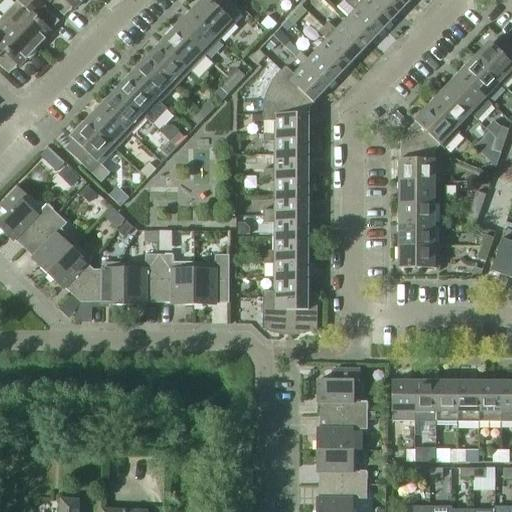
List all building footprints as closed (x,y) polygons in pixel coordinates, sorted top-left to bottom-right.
[(1,18),(35,50),(51,33),(47,29),(56,19),(35,0),(14,0),(17,2),(1,18)] [(74,9),(83,0),(45,0),(60,14),(70,5),(74,9)] [(202,0),(190,13),(220,40),(235,25),(233,23),(241,14),(226,0),(202,0)] [(370,44),(384,30),(353,0),(349,0),(347,3),(355,11),(345,21),(370,44)] [(353,0),(384,30),(398,15),(382,0),(365,0),(364,1),(362,0),(353,0)] [(382,0),(398,15),(412,0),(382,0)] [(301,8),(296,13),(302,18),(306,13),(301,8)] [(204,56),(220,40),(190,13),(175,29),(204,56)] [(19,67),(35,50),(1,18),(0,19),(0,67),(5,72),(14,63),(19,67)] [(265,18),(260,24),(269,33),(275,27),(265,18)] [(356,59),(370,44),(345,21),(336,31),(327,23),(323,28),(356,59)] [(342,74),(356,59),(323,28),(318,32),(327,40),(317,50),(342,74)] [(189,72),(204,56),(175,29),(161,44),(189,72)] [(272,37),(265,45),(272,51),(279,43),(272,37)] [(174,88),(189,72),(161,44),(146,60),(174,88)] [(499,84),(502,87),(511,77),(511,50),(505,44),(498,51),(491,45),(487,50),(485,48),(474,59),(499,83),(499,84)] [(327,89),(342,74),(317,50),(308,60),(299,52),(294,58),(303,65),(327,89)] [(485,99),(499,84),(499,83),(474,59),(459,75),(485,99)] [(160,103),(174,88),(146,60),(131,76),(160,103)] [(313,104),(327,89),(303,65),(294,75),(285,67),(280,72),(313,104)] [(229,80),(236,86),(245,77),(238,71),(229,80)] [(309,108),(313,104),(280,72),(273,81),(267,92),(264,103),(263,115),(309,115),(309,108)] [(470,115),(485,99),(459,75),(444,90),(470,115)] [(116,91),(145,119),(152,126),(167,110),(160,103),(131,76),(116,91)] [(227,95),(236,86),(229,80),(220,89),(227,95)] [(455,130),(470,115),(444,90),(429,106),(455,130)] [(130,134),(145,119),(116,91),(101,107),(130,134)] [(199,111),(206,118),(215,108),(208,102),(199,111)] [(459,133),(455,130),(429,106),(414,122),(415,123),(400,138),(434,152),(439,146),(443,150),(459,133)] [(115,150),(130,134),(101,107),(86,122),(115,150)] [(197,127),(206,118),(199,111),(190,120),(197,127)] [(309,135),(309,115),(263,115),(263,122),(275,122),(275,135),(309,135)] [(100,165),(115,150),(86,122),(71,139),(74,142),(66,150),(101,184),(110,174),(100,165)] [(495,139),(504,142),(508,130),(499,127),(495,139)] [(176,149),(185,140),(178,133),(169,142),(176,149)] [(309,156),(309,135),(275,135),(263,135),(263,142),(275,142),(274,156),(309,156)] [(434,160),(434,152),(400,138),(400,139),(400,160),(399,160),(399,182),(434,182),(434,183),(438,183),(438,182),(439,160),(434,160)] [(500,154),(504,142),(495,139),(491,151),(500,154)] [(168,158),(176,149),(169,142),(161,151),(168,158)] [(263,170),(254,170),(254,176),(263,176),(309,177),(309,156),(274,156),(274,170),(263,170)] [(147,180),(155,171),(149,164),(140,173),(147,180)] [(67,168),(60,175),(71,187),(79,179),(67,168)] [(309,197),(309,177),(263,176),(263,183),(274,183),(274,197),(309,197)] [(446,187),(442,183),(438,183),(434,183),(434,182),(399,182),(398,204),(434,204),(442,204),(446,200),(446,187)] [(57,215),(47,205),(37,215),(22,201),(26,197),(18,189),(0,207),(8,214),(0,222),(0,230),(13,242),(14,241),(23,249),(57,215)] [(87,189),(80,196),(89,204),(96,197),(87,189)] [(472,204),(481,207),(485,195),(476,192),(472,204)] [(308,218),(309,197),(274,197),(274,211),(263,211),(263,217),(308,218)] [(433,226),(434,204),(398,204),(398,225),(433,226)] [(477,219),(481,207),(472,204),(468,216),(477,219)] [(111,210),(103,218),(106,221),(114,212),(111,210)] [(47,275),(76,245),(61,230),(67,224),(57,215),(23,249),(32,258),(31,260),(47,275)] [(308,238),(308,218),(263,217),(263,224),(274,224),(274,238),(308,238)] [(126,224),(117,233),(124,239),(133,230),(126,224)] [(433,247),(433,226),(398,225),(398,247),(433,247)] [(511,279),(511,278),(511,243),(509,242),(511,232),(511,231),(505,229),(490,272),(503,277),(503,276),(511,279)] [(158,232),(145,232),(145,243),(158,243),(158,232)] [(480,247),(489,250),(493,239),(484,236),(480,247)] [(308,258),(308,238),(274,238),(274,251),(262,251),(262,258),(308,258)] [(80,303),(93,270),(87,265),(92,260),(76,245),(47,275),(63,291),(64,289),(80,303)] [(438,247),(433,247),(398,247),(398,262),(401,262),(401,269),(438,270),(438,247)] [(485,262),(489,250),(480,247),(476,259),(485,262)] [(158,304),(159,256),(145,256),(145,264),(124,263),(124,306),(145,306),(145,304),(158,304)] [(159,256),(158,304),(171,304),(171,306),(193,306),(193,264),(172,264),(172,256),(159,256)] [(193,264),(193,306),(215,306),(215,304),(229,304),(229,256),(214,256),(214,264),(193,264)] [(308,279),(308,258),(262,258),(262,265),(274,265),(274,279),(308,279)] [(93,270),(80,303),(102,304),(102,306),(124,306),(124,263),(101,263),(101,270),(93,271),(93,270)] [(308,298),(308,279),(274,279),(274,292),(262,292),(262,298),(289,298),(308,298)] [(262,298),(262,330),(266,330),(277,334),(289,335),(289,298),(262,298)] [(289,298),(289,335),(301,334),(313,331),(317,331),(317,298),(308,298),(289,298)] [(319,417),(367,417),(367,403),(353,403),(353,383),(359,383),(359,371),(333,371),(333,381),(317,381),(316,397),(319,397),(319,417)] [(414,422),(414,382),(391,382),(391,422),(414,422)] [(435,422),(436,383),(414,382),(414,422),(435,422)] [(511,422),(511,382),(500,383),(500,423),(511,422)] [(457,422),(457,383),(436,383),(435,422),(457,422)] [(478,423),(479,383),(457,383),(457,422),(478,423)] [(500,423),(500,383),(479,383),(478,423),(500,423)] [(367,431),(367,417),(319,417),(319,436),(316,436),(316,451),(352,452),(353,431),(367,431)] [(352,473),(352,452),(316,451),(316,467),(318,467),(318,486),(366,486),(366,473),(352,473)] [(414,463),(414,451),(406,451),(406,463),(414,463)] [(457,463),(457,451),(449,451),(449,463),(457,463)] [(500,463),(500,451),(492,451),(492,463),(500,463)] [(500,463),(508,464),(508,452),(500,451),(500,463)] [(427,469),(415,469),(415,477),(420,482),(427,482),(427,469)] [(429,469),(429,479),(442,479),(442,469),(429,469)] [(473,479),(473,470),(460,469),(460,479),(473,479)] [(511,479),(511,469),(503,470),(503,479),(511,479)] [(473,470),(473,479),(485,479),(485,470),(473,470)] [(366,500),(366,486),(318,486),(318,506),(316,506),(315,511),(352,511),(352,500),(366,500)] [(100,511),(77,511),(78,500),(60,500),(59,511),(147,511),(148,511),(101,510),(100,511)]
